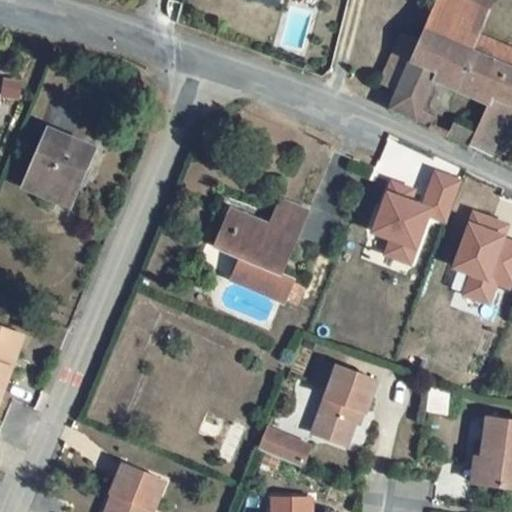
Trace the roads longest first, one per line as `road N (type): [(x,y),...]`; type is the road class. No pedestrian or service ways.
road 1 (residential): [(209,65),(14,511)]
road 2 (residential): [(511,180),(209,65)]
road 3 (residential): [(26,0),(209,65)]
road 4 (unknown): [(379,495),(419,365)]
